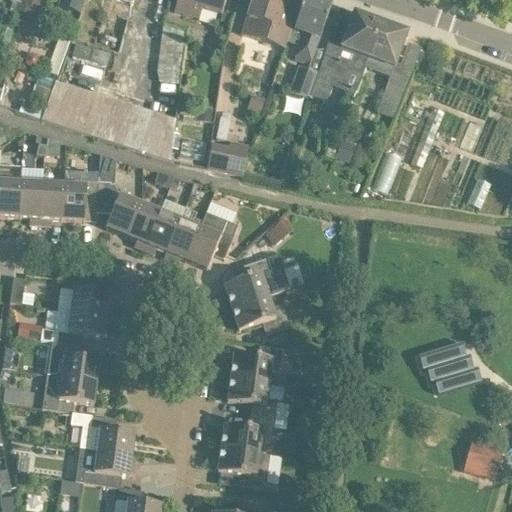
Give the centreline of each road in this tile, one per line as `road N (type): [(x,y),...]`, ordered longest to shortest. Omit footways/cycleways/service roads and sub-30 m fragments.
road 1 (residential): [(189,457),(200,351),(187,318),(130,273)]
road 2 (residential): [(189,457),(152,422),(140,395),(130,273)]
road 3 (residential): [(511,48),(371,0)]
road 4 (residential): [(130,273),(0,254)]
